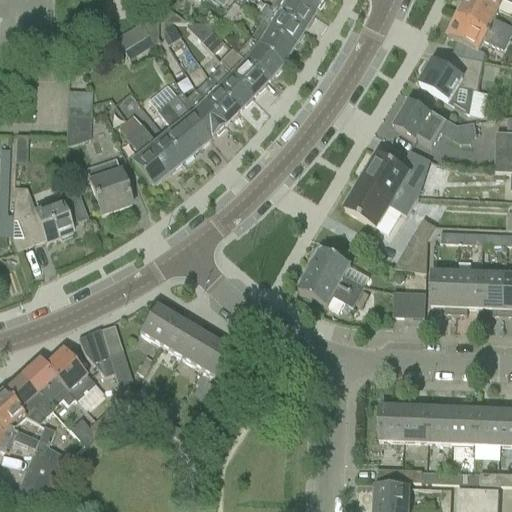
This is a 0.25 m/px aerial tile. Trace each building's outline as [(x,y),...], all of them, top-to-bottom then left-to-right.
[(205,0),(222,11),(228,0),(205,0)] [(236,0),(232,6),(241,11),(248,1),(248,0),(236,0)] [(284,0),(275,0),(269,11),(302,35),(305,30),(307,31),(312,23),(310,22),(313,17),(284,0)] [(320,0),(284,0),(313,17),(316,13),(318,14),(322,6),(321,5),(323,2),(320,0)] [(469,0),(466,0),(457,20),(507,44),(509,44),(511,37),(511,31),(495,23),(499,14),(469,0)] [(511,0),(469,0),(499,14),(504,4),(511,7),(511,0)] [(226,15),(222,21),(231,26),(241,11),(232,6),(226,15)] [(265,8),(255,23),(260,26),(291,52),(295,46),(297,47),(302,40),(300,38),(302,35),(269,11),(265,8)] [(164,11),(163,28),(170,28),(185,28),(164,11)] [(457,20),(447,41),(460,47),(456,61),(451,60),(451,61),(457,62),(482,66),(484,58),(478,55),(482,46),(503,56),(504,55),(505,53),(509,44),(507,44),(457,20)] [(222,21),(214,33),(214,34),(221,40),(231,26),(222,21)] [(260,26),(250,42),(281,69),(285,63),(287,64),(291,57),(289,55),(291,52),(260,26)] [(141,27),(139,28),(147,40),(153,50),(159,47),(157,44),(157,28),(156,27),(149,27),(141,27)] [(139,28),(115,42),(116,43),(123,55),(147,40),(139,28)] [(163,28),(162,43),(167,51),(179,43),(170,28),(163,28)] [(188,28),(185,32),(200,48),(210,38),(209,29),(188,28)] [(210,38),(200,48),(211,60),(222,49),(211,37),(210,38)] [(153,50),(147,40),(123,55),(128,64),(153,50)] [(247,47),(239,57),(245,63),(268,84),(273,79),(274,80),(281,73),(279,71),(281,69),(250,42),(247,47)] [(230,55),(218,68),(221,70),(223,73),(252,101),(256,96),(258,98),(264,91),(263,90),(268,84),(245,63),(242,66),(230,55)] [(433,65),(419,89),(436,99),(449,107),(447,109),(452,112),(453,111),(465,117),(463,119),(468,120),(473,96),(477,96),(482,66),(457,62),(453,75),(452,76),(445,72),(433,65)] [(220,71),(206,84),(209,87),(238,115),(243,110),(244,112),(250,105),(249,104),(252,101),(223,73),(222,73),(220,71)] [(206,84),(194,97),(197,99),(196,100),(225,129),(229,124),(230,125),(236,119),(235,118),(238,115),(209,87),(206,84)] [(179,97),(174,101),(209,144),(215,138),(216,140),(222,133),(221,132),(225,129),(196,100),(197,99),(194,97),(193,96),(185,104),(180,98),(179,97)] [(66,97),(66,108),(90,109),(90,98),(66,97)] [(159,114),(156,117),(169,133),(160,140),(181,166),(200,151),(209,144),(174,101),(159,114)] [(401,119),(398,117),(391,129),(394,130),(393,132),(416,145),(417,144),(431,153),(439,140),(445,129),(408,107),(401,119)] [(66,108),(65,121),(89,121),(90,109),(66,108)] [(132,120),(125,125),(166,178),(181,166),(160,140),(154,145),(139,129),(132,120)] [(89,121),(65,121),(64,152),(88,144),(89,121)] [(166,178),(125,125),(115,133),(138,159),(130,165),(150,191),(166,178)] [(445,129),(439,140),(460,152),(471,152),(476,142),(474,130),(457,133),(446,127),(445,129)] [(511,138),(496,138),(494,178),(511,179),(511,178),(511,138)] [(0,174),(8,174),(9,155),(0,154),(0,174)] [(377,159),(361,185),(391,203),(392,202),(400,207),(407,196),(417,202),(429,166),(410,156),(401,174),(394,169),(377,159)] [(84,175),(93,202),(100,221),(130,210),(114,165),(84,175)] [(391,203),(361,185),(344,214),(376,233),(389,211),(406,221),(417,202),(407,196),(400,207),(392,202),(391,203)] [(12,224),(11,246),(14,254),(29,248),(42,243),(43,243),(44,246),(45,249),(72,239),(69,230),(65,220),(60,208),(34,218),(25,195),(13,194),(13,204),(12,224)] [(75,194),(57,201),(60,208),(65,220),(69,230),(86,224),(75,194)] [(422,224),(393,274),(426,279),(427,247),(436,232),(422,224)] [(440,247),(458,248),(458,238),(440,238),(440,247)] [(458,238),(458,248),(473,249),(474,239),(458,238)] [(491,240),(490,249),(506,250),(506,240),(491,240)] [(314,265),(309,275),(358,301),(364,291),(344,280),(350,270),(320,254),(319,257),(316,258),(314,263),(314,265)] [(299,293),(297,296),(327,312),(327,311),(333,301),(343,307),(352,312),(358,301),(309,275),(304,285),(301,286),(299,290),(299,293)] [(444,318),(455,318),(457,277),(432,276),(431,311),(444,311),(444,318)] [(467,312),(480,313),(481,278),(457,277),(455,318),(467,319),(467,312)] [(492,320),(503,320),(505,279),(481,278),(480,313),(492,313),(492,320)] [(511,279),(505,279),(503,320),(511,320),(511,279)] [(392,321),(408,322),(409,297),(393,296),(392,321)] [(409,297),(408,322),(424,323),(425,298),(409,297)] [(138,339),(159,351),(175,324),(154,311),(138,339)] [(159,351),(180,364),(197,336),(175,324),(159,351)] [(99,335),(77,345),(84,360),(104,383),(113,380),(107,361),(99,337),(99,335)] [(180,364),(201,376),(218,349),(197,336),(180,364)] [(218,349),(201,376),(222,389),(239,361),(218,349)] [(62,354),(44,370),(76,407),(94,390),(62,354)] [(107,361),(113,380),(120,403),(130,400),(126,388),(131,387),(121,357),(107,361)] [(38,364),(19,381),(49,415),(61,404),(66,410),(73,404),(75,407),(76,407),(44,370),(38,364)] [(19,381),(2,396),(25,422),(37,430),(51,417),(49,415),(19,381)] [(0,397),(0,429),(11,434),(25,422),(2,396),(0,397)] [(130,400),(120,403),(123,412),(127,415),(140,422),(145,414),(132,406),(130,400)] [(378,445),(403,446),(405,405),(393,405),(393,412),(380,411),(378,445)] [(403,446),(427,448),(429,413),(416,413),(416,406),(405,405),(403,446)] [(427,448),(451,449),(453,407),(441,407),(441,414),(429,413),(427,448)] [(451,449),(475,450),(477,415),(464,415),(464,408),(453,407),(451,449)] [(475,450),(499,451),(501,409),(489,409),(489,416),(477,415),(475,450)] [(511,409),(501,409),(499,451),(511,451),(511,416),(511,417),(511,413),(511,409)] [(110,411),(91,427),(93,429),(94,428),(102,436),(119,421),(110,411)] [(164,415),(160,422),(170,428),(175,419),(167,415),(164,415)] [(152,418),(147,426),(165,437),(170,428),(160,422),(152,418)] [(68,433),(67,435),(78,446),(83,452),(85,451),(96,442),(102,436),(94,428),(93,429),(91,427),(87,431),(80,423),(68,433)] [(170,428),(165,437),(182,447),(192,453),(197,444),(187,438),(170,428)] [(49,504),(50,498),(69,466),(61,461),(47,453),(16,436),(11,434),(0,429),(0,455),(7,458),(12,445),(33,455),(17,494),(14,502),(49,504)] [(43,431),(37,445),(46,449),(53,435),(43,431)] [(78,446),(64,459),(70,465),(71,464),(83,452),(78,446)] [(377,486),(401,487),(401,474),(377,473),(377,486)] [(402,474),(401,487),(420,488),(421,475),(402,474)] [(431,477),(431,488),(449,489),(450,478),(431,477)] [(450,478),(449,489),(468,490),(469,478),(450,478)] [(479,478),(479,490),(498,491),(498,479),(479,478)] [(511,479),(498,479),(498,491),(511,491),(511,479)] [(376,492),(375,511),(406,511),(407,494),(376,492)] [(441,495),(441,510),(450,511),(451,495),(441,495)] [(457,495),(456,511),(497,511),(498,497),(457,495)]
